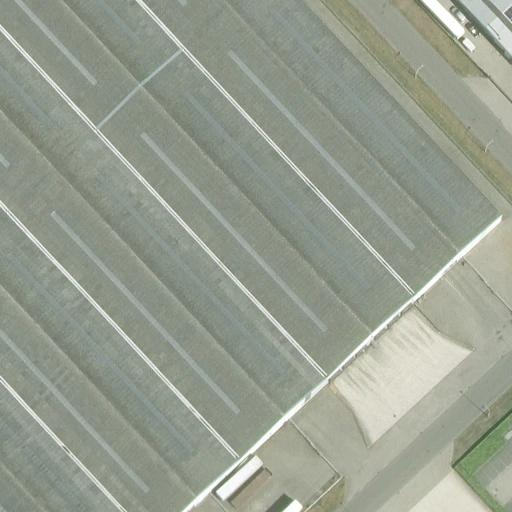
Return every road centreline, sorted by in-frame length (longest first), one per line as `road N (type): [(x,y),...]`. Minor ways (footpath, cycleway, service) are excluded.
road 1 (unclassified): [(511,161),(362,0)]
road 2 (unclassified): [(353,511),(511,363)]
